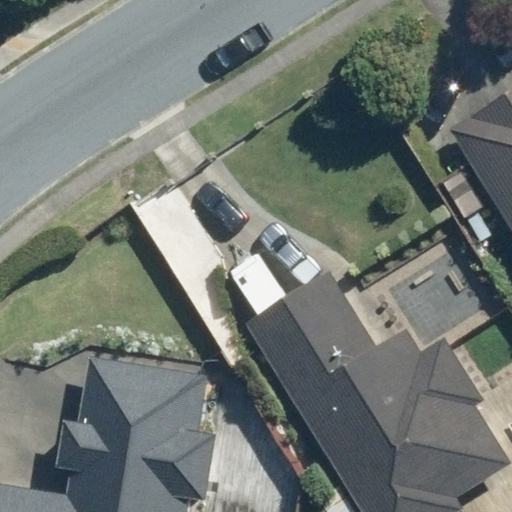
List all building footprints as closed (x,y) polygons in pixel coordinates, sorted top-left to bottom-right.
[(511,92),(458,125),(511,213),(511,92)] [(490,203),(469,168),(450,180),(472,214),(490,203)] [(336,267),(253,320),(375,511),(459,511),(472,504),(467,497),(511,467),(511,444),(483,399),(490,395),(450,334),(428,347),(413,324),(384,341),(336,267)] [(63,460),(77,462),(72,491),(0,479),(0,511),(193,511),(196,493),(213,495),(224,429),(209,427),(217,371),(95,353),(85,417),(70,414),(63,460)] [(344,483),(324,497),(334,511),(356,511),(362,508),(344,483)]
